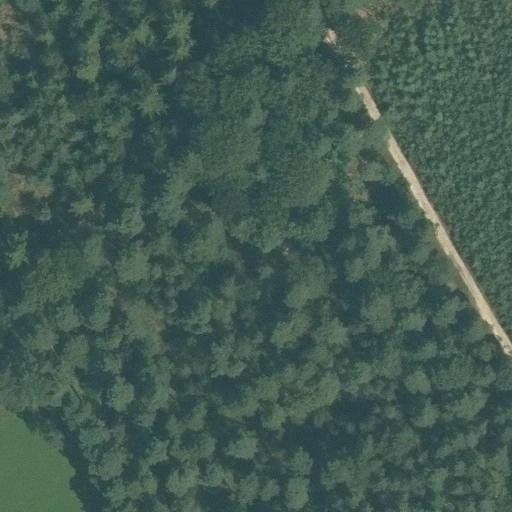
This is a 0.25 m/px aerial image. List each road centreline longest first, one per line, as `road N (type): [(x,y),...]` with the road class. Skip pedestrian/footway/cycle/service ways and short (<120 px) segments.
road 1 (track): [(314,0),(511,360)]
road 2 (track): [(295,0),(237,46),(85,222),(19,269)]
